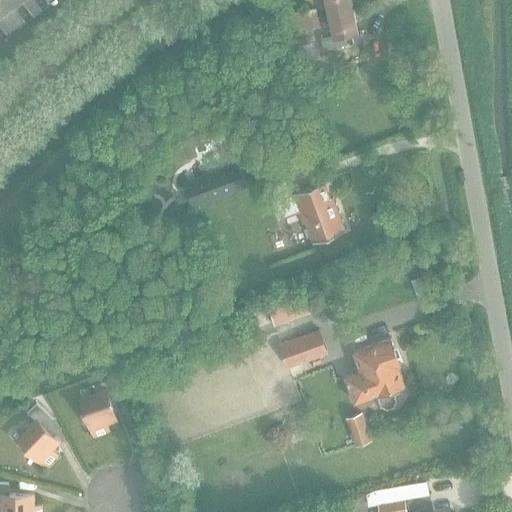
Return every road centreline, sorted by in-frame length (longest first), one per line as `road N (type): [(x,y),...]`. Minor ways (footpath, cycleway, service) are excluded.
road 1 (unclassified): [(511,399),(475,231),(439,0)]
road 2 (tertiary): [(0,112),(129,0)]
